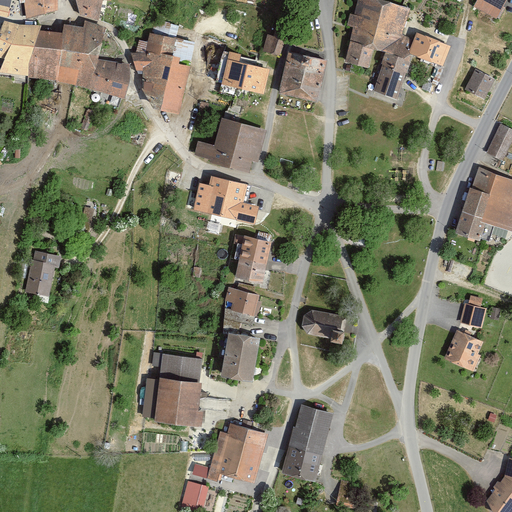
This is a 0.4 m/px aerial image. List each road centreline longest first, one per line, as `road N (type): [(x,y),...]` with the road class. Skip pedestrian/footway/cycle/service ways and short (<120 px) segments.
road 1 (tertiary): [(511,70),(442,209),(407,425)]
road 2 (residential): [(329,205),(198,164),(159,123),(136,83)]
road 3 (residential): [(407,425),(329,205)]
road 4 (residential): [(329,205),(333,68),(321,0)]
road 5 (residential): [(329,205),(291,317),(294,397)]
